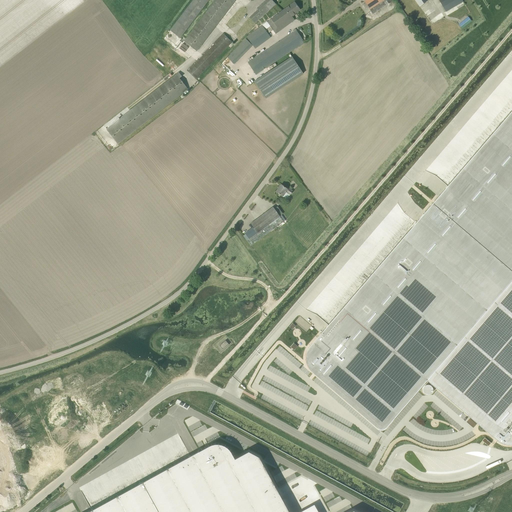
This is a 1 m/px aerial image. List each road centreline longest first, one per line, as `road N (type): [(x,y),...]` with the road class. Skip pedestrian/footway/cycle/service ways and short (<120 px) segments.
road 1 (unclassified): [(0,370),(106,335),(190,281),(301,122),(316,50),(313,0)]
road 2 (unknown): [(511,12),(334,221)]
road 3 (unclassified): [(210,387),(396,487),(453,498)]
road 4 (unknown): [(0,401),(115,353),(151,365),(168,390)]
road 5 (unclassified): [(168,390),(23,511)]
